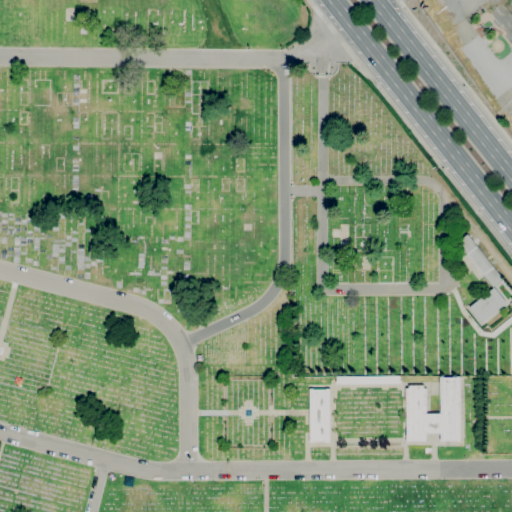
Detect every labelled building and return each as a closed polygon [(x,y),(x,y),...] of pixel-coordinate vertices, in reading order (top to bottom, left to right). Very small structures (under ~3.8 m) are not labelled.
[(489,14),(511,41),(511,17),(501,4),(489,14)] [(493,287),(478,269),(471,261),(472,261),(457,242),(468,234),(504,279),(493,287)] [(481,323),(469,307),(495,287),(507,303),(481,323)] [(400,385),(400,375),(336,375),(336,385),(400,385)] [(461,441),(458,441),(458,440),(444,440),(444,441),(441,441),(441,433),(427,433),(427,441),(424,441),(410,441),(410,442),(407,442),(406,388),(409,388),(409,385),(423,385),(423,389),(426,389),(427,414),(441,414),(440,377),(444,377),(444,378),(457,377),(460,377),(461,441)] [(330,442),(327,442),(327,441),(314,441),(314,442),(311,442),(310,389),(314,389),(314,390),(327,390),(327,389),(330,389),(330,442)]
